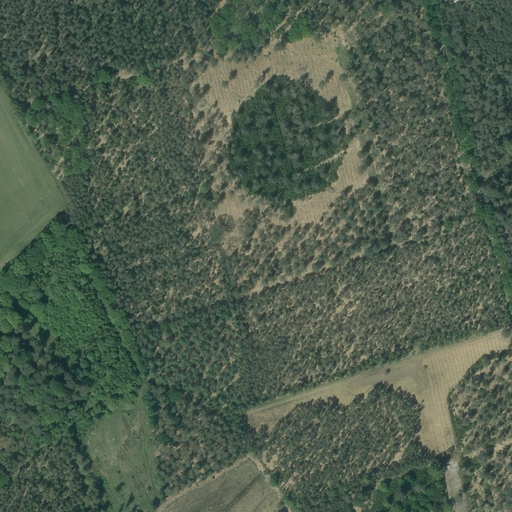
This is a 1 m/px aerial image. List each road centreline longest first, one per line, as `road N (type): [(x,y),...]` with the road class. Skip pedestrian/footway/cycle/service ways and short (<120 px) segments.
road 1 (track): [(511,314),(433,7)]
road 2 (track): [(247,411),(511,328)]
